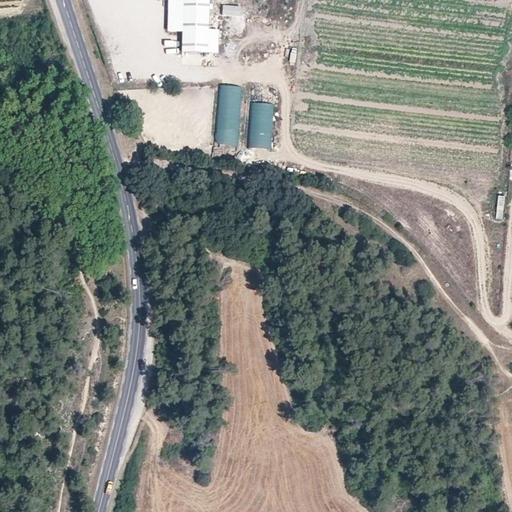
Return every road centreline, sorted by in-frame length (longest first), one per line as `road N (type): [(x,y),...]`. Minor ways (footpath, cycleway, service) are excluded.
road 1 (track): [(155,11),(156,50),(196,73),(271,78),(286,94),(287,149),(300,159),(383,179),(462,259),(485,315),(511,344)]
road 2 (tertiary): [(62,0),(125,183),(139,281),(132,371),(97,511)]
road 3 (track): [(117,157),(282,182),(357,207),(417,254),(511,375)]
road 4 (track): [(0,113),(59,154),(63,171),(122,174)]
